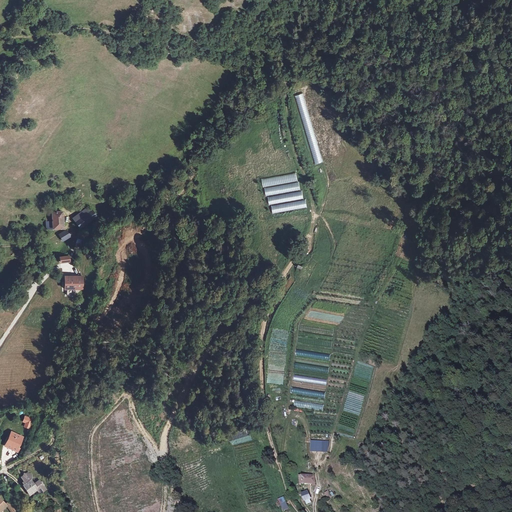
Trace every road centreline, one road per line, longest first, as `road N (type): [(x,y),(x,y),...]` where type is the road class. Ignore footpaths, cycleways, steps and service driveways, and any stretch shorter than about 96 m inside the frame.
road 1 (track): [(298,511),(260,403),(264,320),(313,217),(289,136),(284,61),(268,51),(159,44),(89,28),(0,37)]
road 2 (track): [(280,474),(287,423),(299,415),(317,464),(315,511)]
